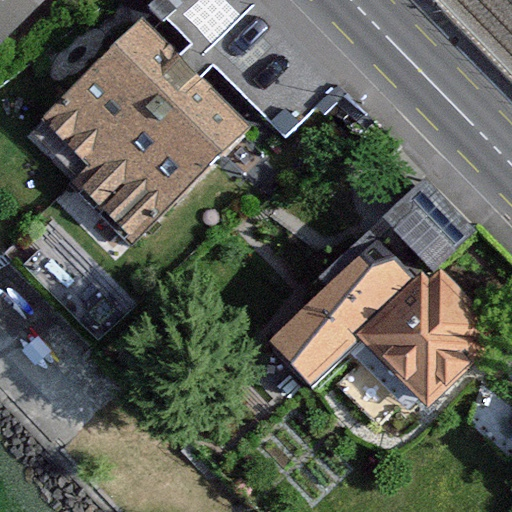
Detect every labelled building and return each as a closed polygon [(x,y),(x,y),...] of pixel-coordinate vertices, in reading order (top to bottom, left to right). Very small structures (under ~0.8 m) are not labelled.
[(0,0),(0,55),(56,0),(0,0)] [(238,132),(141,34),(33,141),(130,238),(238,132)] [(361,342),(435,269),(474,232),(427,183),(317,289),(323,296),(269,348),(310,390),(361,342)] [(503,337),(435,269),(361,342),(429,410),(503,337)] [(0,293),(0,316),(13,327),(25,313),(0,293)]
